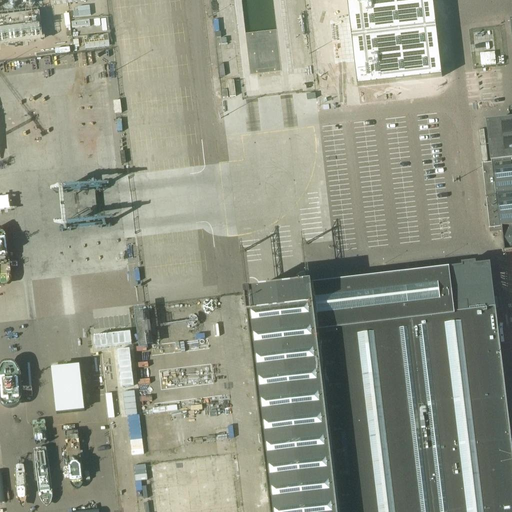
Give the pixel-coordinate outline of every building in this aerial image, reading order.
[(229,0),(213,0),(214,7),(221,6),(223,21),(231,21),(229,0)] [(432,0),(346,0),(357,87),(441,78),(432,0)] [(0,45),(43,40),(39,10),(0,15),(0,45)] [(491,164),(482,165),(489,232),(501,231),(504,253),(511,252),(511,25),(510,25),(511,43),(511,107),(508,108),(510,122),(501,123),(501,122),(491,123),(492,125),(487,126),(491,164)] [(494,53),(479,54),(481,66),(495,65),(494,53)] [(6,204),(7,220),(26,219),(26,203),(6,204)] [(250,294),(244,295),(258,406),(270,511),(511,511),(511,456),(495,310),(495,309),(498,309),(496,299),(493,299),(489,265),(475,267),(475,264),(461,266),(462,269),(449,270),(415,274),(415,271),(404,272),(405,276),(305,288),(250,294)] [(130,333),(93,337),(95,349),(131,345),(130,333)] [(129,350),(117,352),(121,388),(133,387),(129,350)] [(134,392),(122,394),(125,417),(136,416),(134,392)]
